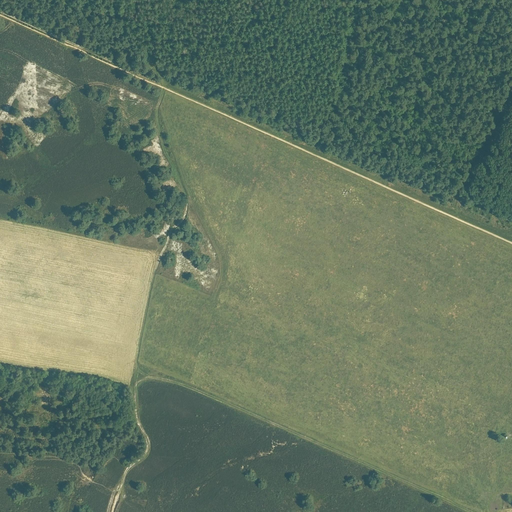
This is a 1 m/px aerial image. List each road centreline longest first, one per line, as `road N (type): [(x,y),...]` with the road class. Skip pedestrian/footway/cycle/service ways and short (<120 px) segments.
road 1 (track): [(167,90),(161,114),(195,210),(171,226),(160,265),(136,386),(135,413),(147,439),(111,511)]
road 2 (track): [(137,375),(193,389),(479,511)]
road 3 (track): [(448,215),(511,88)]
